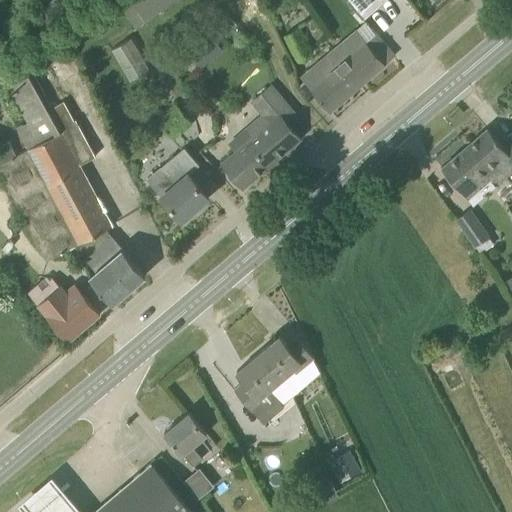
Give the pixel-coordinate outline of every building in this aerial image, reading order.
[(129,0),(146,21),(172,0),(129,0)] [(349,0),(363,16),(381,0),(349,0)] [(365,40),(358,32),(304,78),(331,110),(396,55),(376,31),(365,40)] [(130,77),(150,62),(129,35),(109,51),(130,77)] [(197,50),(209,64),(224,51),(213,38),(197,50)] [(97,271),(91,276),(113,302),(146,274),(107,228),(113,224),(81,164),(96,156),(76,119),(75,119),(64,100),(52,106),(40,84),(36,86),(29,74),(8,85),(39,143),(17,155),(10,141),(0,146),(0,169),(49,259),(75,245),(97,271)] [(237,152),(224,163),(243,186),(301,137),(273,104),(282,96),(271,84),(251,101),(261,114),(228,142),(237,152)] [(173,140),(192,123),(175,104),(156,121),(173,140)] [(511,145),(507,150),(488,128),(469,144),(484,162),(491,157),(499,167),(506,176),(511,170),(511,145)] [(484,162),(469,144),(442,167),(473,204),(496,184),(506,176),(499,167),(491,157),(484,162)] [(182,219),(209,196),(190,174),(201,165),(185,146),(147,178),(182,219)] [(476,245),(489,235),(471,209),(457,219),(476,245)] [(71,296),(62,285),(39,305),(69,340),(101,313),(80,289),(71,296)] [(293,369),(297,373),(315,357),(297,336),(288,344),(280,334),(259,353),(280,379),(293,369)] [(265,421),(285,405),(270,388),(280,379),(259,353),(237,370),(245,380),(236,387),(253,408),(265,421)] [(194,465),(204,457),(193,444),(207,432),(189,411),(165,431),(194,465)] [(344,477),(361,466),(349,449),(333,460),(344,477)] [(193,511),(152,462),(93,511),(193,511)] [(200,465),(187,477),(202,494),(215,483),(200,465)] [(89,511),(53,468),(19,496),(32,511),(89,511)]
